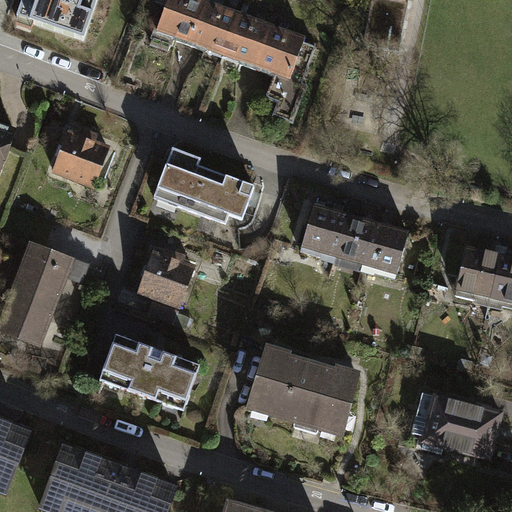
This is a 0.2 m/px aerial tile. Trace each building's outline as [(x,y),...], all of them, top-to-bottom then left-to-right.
[(26,0),(19,21),(84,43),(99,0),(26,0)] [(177,41),(190,46),(206,0),(168,0),(151,45),(167,51),(170,45),(175,47),(177,41)] [(206,0),(190,46),(205,52),(211,48),(224,53),(239,14),(214,6),(216,0),(206,0)] [(373,0),(366,44),(396,49),(405,0),(373,0)] [(239,14),(224,53),(239,58),(240,65),(254,70),(270,26),(239,14)] [(270,26),(254,70),(273,77),(266,99),(293,108),(315,47),(303,43),(304,38),(270,26)] [(0,172),(15,132),(0,126),(0,172)] [(68,133),(54,172),(94,187),(109,148),(95,143),(97,137),(81,131),(79,137),(68,133)] [(167,162),(154,200),(226,225),(229,216),(243,221),(255,189),(197,169),(201,160),(172,150),(167,162)] [(333,255),(345,215),(313,206),(299,251),(321,258),(323,252),(333,255)] [(365,264),(377,225),(345,215),(333,255),(365,264)] [(395,280),(409,234),(377,225),(365,264),(375,267),(373,274),(395,280)] [(32,245),(0,327),(0,331),(39,347),(72,260),(32,245)] [(489,303),(490,297),(500,256),(466,249),(456,296),(489,303)] [(153,253),(139,291),(179,306),(193,268),(180,263),(182,257),(166,251),(164,257),(153,253)] [(501,306),(511,308),(511,258),(500,256),(490,297),(502,300),(501,306)] [(178,311),(152,302),(147,315),(173,324),(178,311)] [(115,336),(99,381),(184,411),(200,367),(115,336)] [(266,348),(249,408),(342,434),(358,375),(337,369),(336,372),(295,361),(296,357),(266,348)] [(430,420),(422,449),(441,455),(443,447),(490,460),(502,415),(422,392),(415,416),(430,420)] [(0,424),(0,494),(2,495),(25,434),(0,424)] [(163,511),(172,489),(60,448),(37,510),(43,511),(163,511)]
